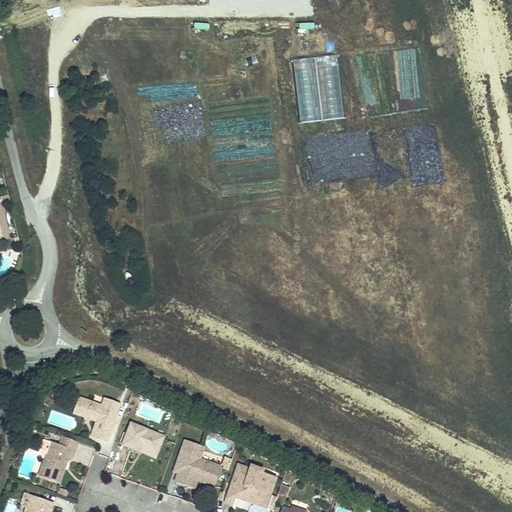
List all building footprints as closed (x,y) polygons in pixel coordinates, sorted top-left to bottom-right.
[(118,255),(126,291),(136,289),(128,253),(118,255)] [(52,400),(48,397),(43,403),(48,406),(52,400)] [(121,403),(105,397),(102,405),(79,397),(73,412),(86,417),(87,415),(90,415),(91,419),(97,421),(103,423),(98,438),(107,441),(121,403)] [(103,423),(97,421),(91,436),(98,438),(103,423)] [(164,436),(130,423),(122,444),(138,451),(139,448),(156,455),(164,436)] [(35,427),(28,424),(25,433),(32,435),(35,427)] [(63,437),(60,445),(43,439),(39,452),(42,457),(45,458),(38,477),(59,484),(65,468),(62,467),(63,464),(66,463),(68,458),(72,460),(78,442),(63,437)] [(204,447),(184,440),(177,459),(182,460),(177,473),(174,482),(193,489),(197,480),(213,486),(220,467),(199,459),(204,447)] [(156,455),(139,448),(138,451),(155,458),(156,455)] [(182,460),(177,459),(173,472),(177,473),(182,460)] [(249,469),(238,465),(224,503),(233,506),(236,497),(246,501),(248,495),(263,500),(267,489),(271,491),(275,478),(261,473),(254,471),(249,469)] [(285,499),(290,487),(282,484),(277,496),(285,499)] [(265,508),(271,491),(267,489),(263,500),(248,495),(246,501),(265,508)] [(27,506),(31,495),(25,493),(21,505),(27,506)] [(50,511),(54,503),(31,495),(27,506),(24,511),(50,511)]
